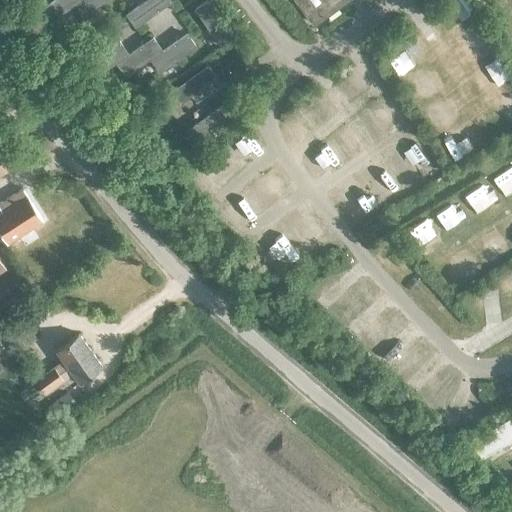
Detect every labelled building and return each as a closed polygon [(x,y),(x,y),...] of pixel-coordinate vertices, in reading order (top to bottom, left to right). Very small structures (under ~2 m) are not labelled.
[(52,0),(40,10),(50,23),(74,4),(79,0),(52,0)] [(79,0),(74,4),(84,17),(105,0),(79,0)] [(172,0),(171,0),(144,0),(125,13),(135,27),(172,0)] [(205,0),(194,8),(220,46),(233,37),(207,0),(205,0)] [(298,0),(313,19),(337,0),(298,0)] [(187,32),(162,49),(149,59),(159,72),(197,45),(187,32)] [(125,76),(149,59),(162,49),(153,36),(129,53),(116,62),(125,76)] [(91,79),(116,62),(129,53),(119,40),(82,65),(91,79)] [(171,91),(180,104),(217,77),(207,64),(171,91)] [(232,115),(223,102),(185,129),(195,143),(232,115)] [(133,118),(160,155),(172,146),(146,109),(133,118)] [(42,219),(22,187),(0,201),(0,229),(7,241),(42,219)] [(31,381),(41,395),(69,375),(76,385),(102,366),(77,332),(52,351),(59,361),(31,381)] [(54,418),(75,403),(67,392),(46,407),(54,418)]
